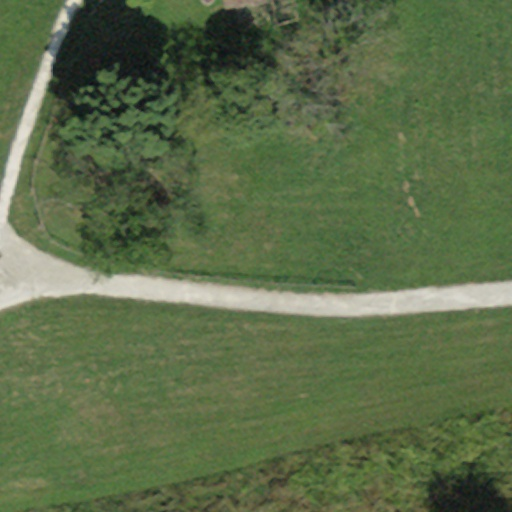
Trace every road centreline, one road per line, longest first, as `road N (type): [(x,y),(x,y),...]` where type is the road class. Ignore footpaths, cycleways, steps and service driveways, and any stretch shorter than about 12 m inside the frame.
road 1 (track): [(511,300),(318,314),(0,277)]
road 2 (track): [(0,221),(73,0)]
